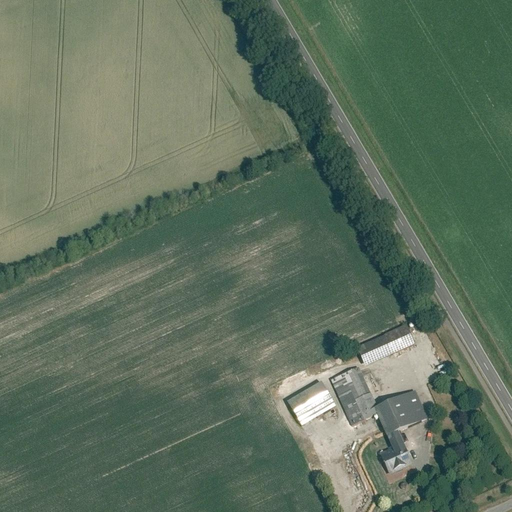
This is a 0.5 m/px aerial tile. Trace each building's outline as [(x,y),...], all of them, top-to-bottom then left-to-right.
[(407,332),(357,353),(364,370),(414,349),(407,332)] [(361,371),(331,384),(352,431),(375,421),(372,414),(379,411),(361,371)] [(300,385),(278,399),(282,404),(303,390),(300,385)] [(321,389),(288,409),(301,429),(334,410),(321,389)] [(379,411),(372,414),(375,421),(385,443),(389,442),(400,437),(428,424),(414,395),(379,411)] [(400,437),(389,442),(394,454),(379,460),(387,480),(413,470),(400,437)]
